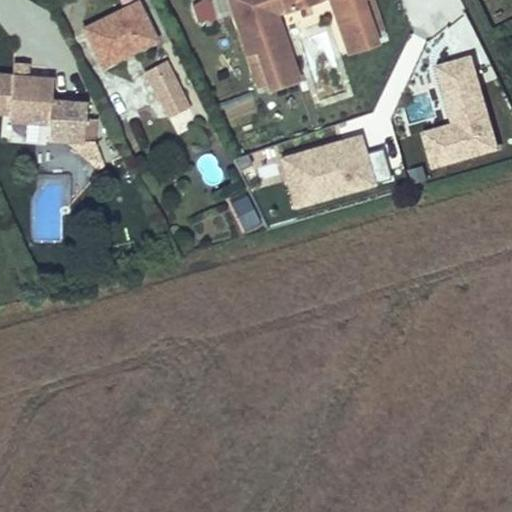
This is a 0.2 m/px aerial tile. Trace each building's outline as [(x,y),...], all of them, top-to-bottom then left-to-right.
[(140,0),(88,25),(105,61),(158,36),(141,0),(140,0)] [(212,0),(190,0),(198,22),(218,14),(212,0)] [(367,29),(379,26),(371,0),(229,0),(245,53),(256,49),(268,89),(296,81),(275,11),(311,0),(330,0),(345,48),(370,41),(367,29)] [(425,130),(434,164),(501,146),(475,50),(439,59),(456,122),(425,130)] [(168,113),(190,102),(174,67),(151,78),(168,113)] [(55,74),(0,69),(0,112),(12,113),(12,120),(50,123),(71,125),(70,141),(89,169),(104,165),(96,139),(85,139),(86,119),(88,99),(53,96),(55,74)] [(377,182),(363,131),(284,154),(298,204),(377,182)] [(378,179),(391,176),(385,146),(371,149),(378,179)] [(249,195),(233,203),(246,228),(262,220),(249,195)]
